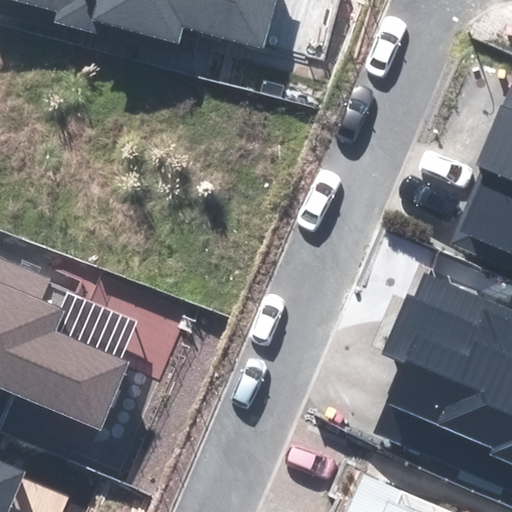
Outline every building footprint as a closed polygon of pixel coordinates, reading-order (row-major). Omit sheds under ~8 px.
[(262,46),(273,0),(0,0),(0,9),(177,54),(184,27),(262,46)] [(511,79),(511,80),(476,166),(480,168),(447,245),(511,272),(511,79)] [(0,381),(99,426),(126,364),(54,333),(65,310),(42,300),(52,279),(0,256),(0,381)] [(384,352),(405,361),(376,431),(511,487),(511,310),(425,275),(415,300),(408,297),(384,352)] [(8,511),(26,471),(0,460),(0,511),(8,511)] [(454,511),(363,472),(345,511),(454,511)]
